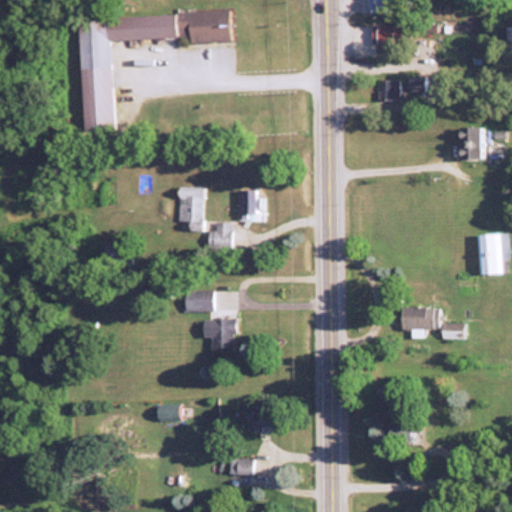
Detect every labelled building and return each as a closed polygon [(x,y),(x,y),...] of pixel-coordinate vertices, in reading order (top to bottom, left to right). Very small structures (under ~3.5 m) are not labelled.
[(372,0),(372,14),(404,14),(404,0),(372,0)] [(82,20),(88,134),(119,132),(115,42),(180,39),(181,45),(235,43),(234,12),(82,20)] [(408,27),(376,27),(376,47),(408,47),(408,27)] [(427,92),(427,78),(409,78),(409,92),(427,92)] [(402,81),(381,81),(381,101),(402,101),(402,81)] [(464,161),(490,161),(490,129),(464,129),(464,161)] [(180,223),(205,223),(205,190),(180,190),(180,223)] [(240,220),(261,220),(261,191),(240,191),(240,220)] [(215,250),(234,250),(234,223),(215,223),(215,250)] [(511,276),(511,260),(506,260),(505,236),(481,237),(482,277),(511,276)] [(105,268),(134,268),(134,245),(105,245),(105,268)] [(383,306),(392,305),(391,286),(383,287),(383,306)] [(187,292),(187,312),(216,312),(216,292),(187,292)] [(405,331),(442,331),(442,309),(405,309),(405,331)] [(214,352),(238,352),(238,319),(214,319),(214,352)] [(446,340),(468,340),(468,325),(446,325),(446,340)] [(183,409),(162,409),(162,422),(183,422),(183,409)] [(251,432),(288,432),(288,409),(251,409),(251,432)] [(414,429),(413,414),(402,414),(403,428),(396,429),(397,445),(419,444),(418,429),(414,429)] [(255,460),(232,460),(232,475),(255,475),(255,460)]
